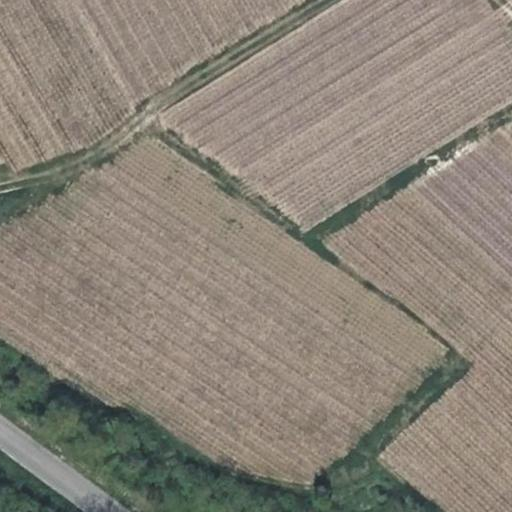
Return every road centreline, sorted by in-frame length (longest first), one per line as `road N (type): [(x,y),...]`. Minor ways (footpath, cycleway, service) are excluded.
road 1 (track): [(322,0),(207,68),(91,159),(0,188)]
road 2 (tertiary): [(0,420),(118,511)]
